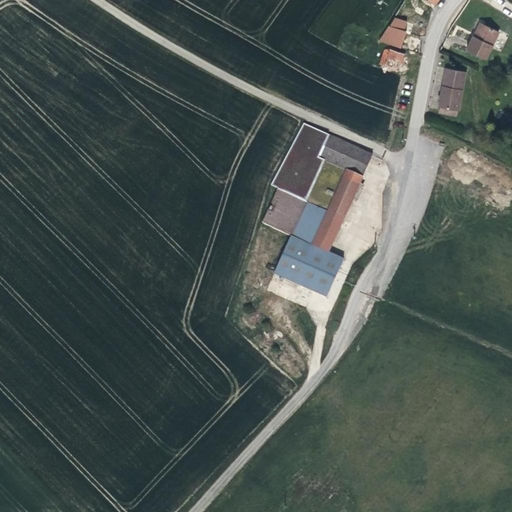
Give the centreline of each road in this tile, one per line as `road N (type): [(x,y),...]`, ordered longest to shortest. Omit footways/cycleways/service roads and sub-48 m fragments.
road 1 (unclassified): [(195,511),(340,354),(380,281),(410,167)]
road 2 (unclassified): [(106,0),(410,167)]
road 3 (unclassified): [(410,167),(439,19),(454,0)]
